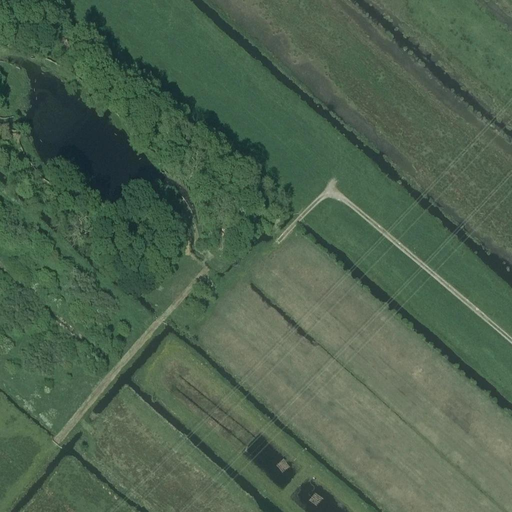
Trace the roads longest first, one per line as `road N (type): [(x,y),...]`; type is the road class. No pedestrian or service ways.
road 1 (track): [(511,431),(282,223)]
road 2 (track): [(511,342),(339,194),(326,192),(291,231)]
